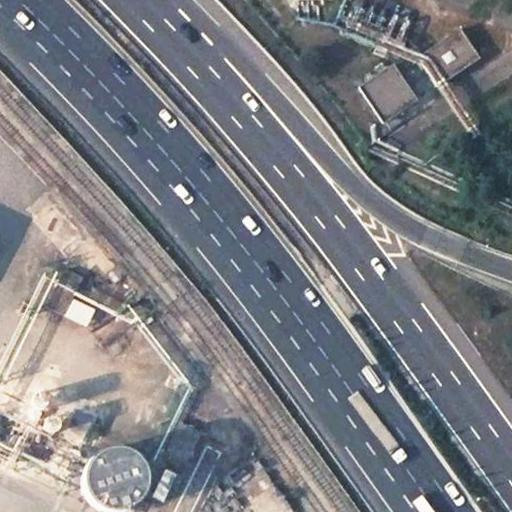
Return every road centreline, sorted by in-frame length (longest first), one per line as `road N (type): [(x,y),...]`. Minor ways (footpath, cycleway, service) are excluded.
road 1 (trunk): [(31,0),(233,217),(436,495)]
road 2 (trunk): [(511,471),(313,201),(132,0)]
road 3 (trunk): [(511,271),(427,239),(348,189),(140,0)]
